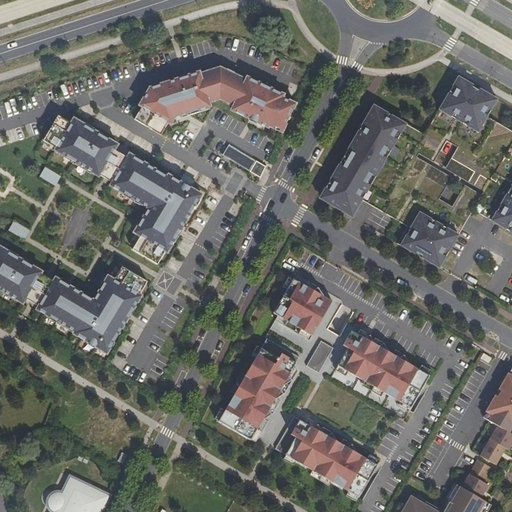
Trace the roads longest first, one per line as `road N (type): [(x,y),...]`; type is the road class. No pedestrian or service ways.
road 1 (residential): [(277,203),(511,339)]
road 2 (residential): [(277,203),(167,431)]
road 3 (secondary): [(169,0),(0,54)]
